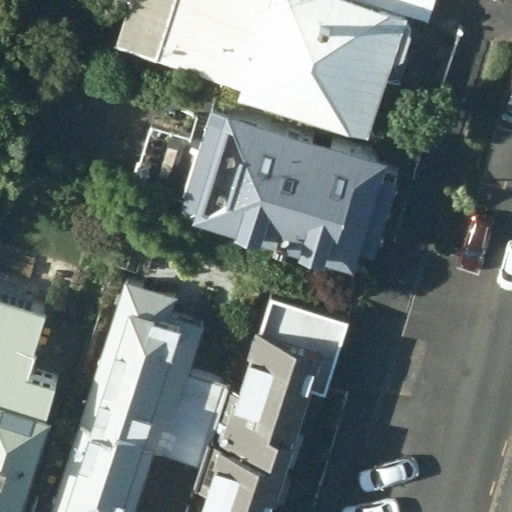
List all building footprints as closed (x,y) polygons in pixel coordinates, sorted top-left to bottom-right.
[(260,76),(257,83),(385,124),(420,10),(387,0),(135,0),(125,32),(260,76)] [(399,0),(438,12),(441,0),(399,0)] [(232,96),(202,196),(380,250),(384,237),(399,241),(422,165),(407,161),(412,145),(251,97),(250,101),(232,96)] [(189,289),(138,273),(59,511),(145,511),(167,448),(207,462),(236,377),(200,364),(215,317),(183,306),(189,289)] [(63,303),(0,282),(0,511),(35,511),(82,374),(43,361),(63,303)] [(292,511),(362,311),(284,286),(253,386),(242,383),(211,480),(220,483),(210,511),(292,511)]
